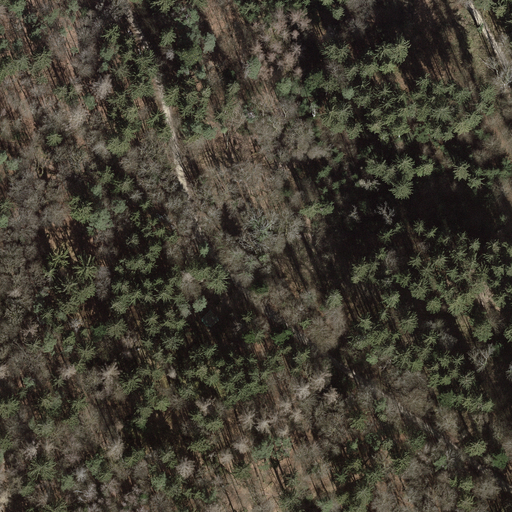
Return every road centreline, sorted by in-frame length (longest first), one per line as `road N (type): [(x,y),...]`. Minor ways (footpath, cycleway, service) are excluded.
road 1 (track): [(121,0),(157,71),(194,234),(299,337),(442,439)]
road 2 (track): [(194,234),(148,222),(88,180),(0,141)]
